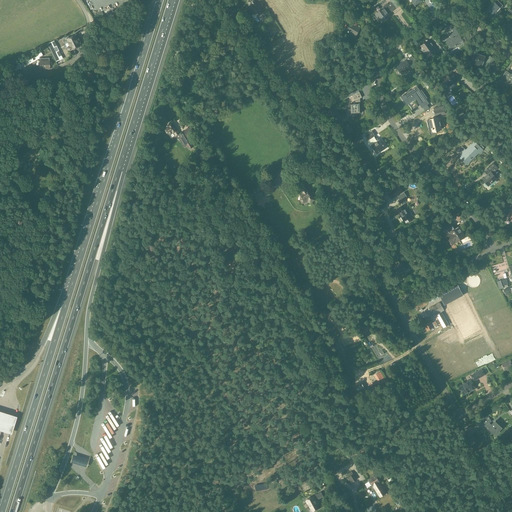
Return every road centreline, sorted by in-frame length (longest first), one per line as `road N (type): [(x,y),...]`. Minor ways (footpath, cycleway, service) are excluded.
road 1 (track): [(421,511),(171,80),(200,0)]
road 2 (motorway): [(13,511),(118,174)]
road 3 (unclassified): [(395,303),(225,0)]
road 4 (residential): [(493,251),(392,122),(377,84),(394,46),(461,3)]
road 5 (track): [(0,233),(22,273),(30,273),(40,249),(105,72),(104,42),(88,21)]
road 6 (motorway): [(160,0),(67,301)]
road 7 (motorway): [(67,301),(1,511)]
road 8 (motorway): [(118,174),(172,0)]
road 9 (motorway): [(87,333),(118,174)]
road 10 (unclassified): [(459,416),(395,303)]
road 11 (track): [(0,153),(41,118),(73,61)]
